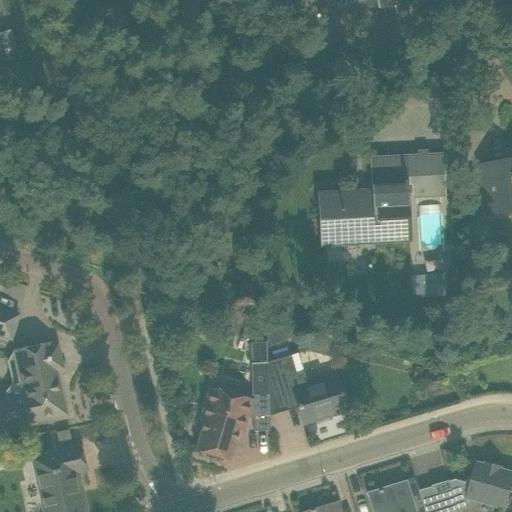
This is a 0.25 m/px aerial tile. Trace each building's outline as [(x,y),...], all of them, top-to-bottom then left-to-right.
[(322,0),(326,16),(342,13),(340,2),(350,0),(354,0),(357,10),(377,6),(378,9),(379,9),(378,6),(395,2),(394,0),(322,0)] [(10,30),(0,33),(0,49),(14,46),(10,30)] [(411,198),(445,197),(443,155),(371,159),(373,192),(318,194),(320,248),(411,243),(408,184),(411,183),(411,198)] [(511,167),(510,168),(509,161),(479,167),(488,215),(511,210),(511,167)] [(446,273),(412,274),(413,294),(446,293),(446,273)] [(0,310),(0,328),(13,332),(18,316),(0,310)] [(249,342),(251,362),(267,360),(265,341),(249,342)] [(0,398),(0,429),(65,415),(54,371),(62,369),(56,345),(50,346),(49,343),(12,352),(22,394),(0,398)] [(271,362),(284,407),(296,403),(302,423),(346,410),(337,379),(308,388),(303,373),(296,375),(290,356),(271,362)] [(415,367),(412,380),(419,381),(421,369),(415,367)] [(195,451),(229,461),(238,431),(242,432),(247,417),(253,419),(253,432),(269,431),(268,394),(250,395),(212,383),(211,388),(209,387),(200,419),(204,420),(195,451)] [(68,431),(56,433),(58,444),(70,441),(68,431)] [(73,474),(85,471),(80,447),(31,458),(43,511),(85,511),(84,506),(81,507),(79,498),(78,498),(73,474)] [(504,509),(511,479),(511,472),(500,470),(501,468),(485,464),(485,465),(478,463),(474,479),(468,477),(466,483),(456,480),(449,482),(448,480),(430,486),(437,511),(460,511),(466,511),(469,499),(504,509)] [(415,511),(412,500),(406,481),(366,493),(371,511),(415,511)] [(302,511),(341,511),(338,501),(302,511)]
